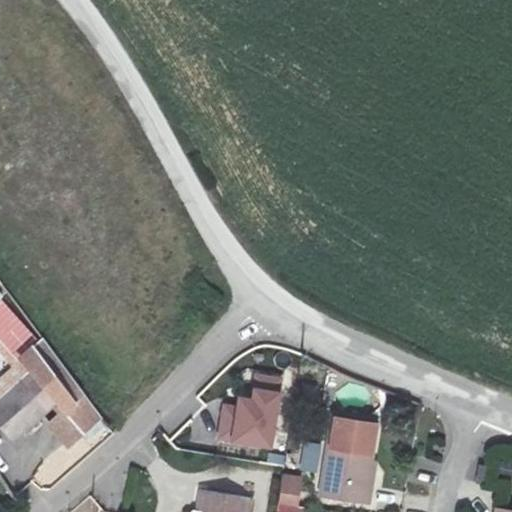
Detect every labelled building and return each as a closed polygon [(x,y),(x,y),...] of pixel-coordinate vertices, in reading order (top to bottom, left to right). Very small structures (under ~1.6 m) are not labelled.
[(36,340),(0,301),(0,338),(17,357),(36,340)] [(51,402),(32,377),(0,403),(0,426),(8,437),(51,402)] [(282,393),(252,388),(251,398),(238,396),(236,406),(221,402),(216,441),(271,451),(282,393)] [(380,422),(337,413),(323,491),(367,499),(380,422)] [(301,506),(303,475),(281,473),(277,511),(306,511),(307,506),(301,506)] [(249,511),(251,496),(197,486),(193,510),(203,511),(249,511)]
